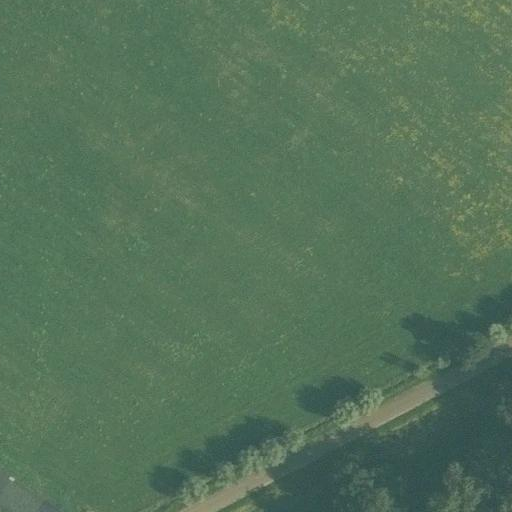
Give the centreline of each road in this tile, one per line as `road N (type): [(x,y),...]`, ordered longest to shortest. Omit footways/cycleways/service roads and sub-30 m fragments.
road 1 (unclassified): [(204,511),(511,349)]
road 2 (track): [(511,401),(302,511)]
